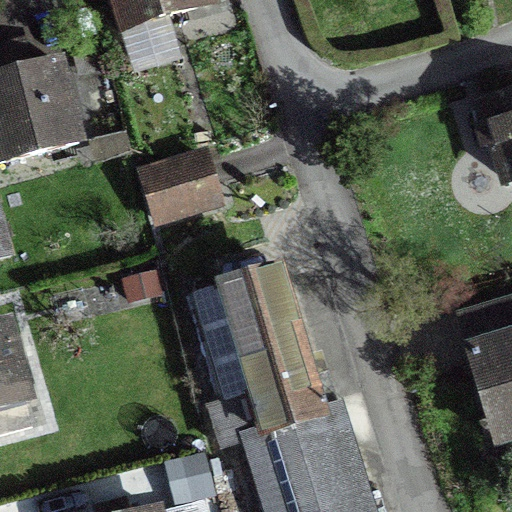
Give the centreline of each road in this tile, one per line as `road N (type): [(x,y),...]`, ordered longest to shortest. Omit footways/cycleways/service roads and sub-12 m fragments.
road 1 (residential): [(298,117),(421,511)]
road 2 (residential): [(298,117),(511,54)]
road 3 (residential): [(261,0),(298,117)]
